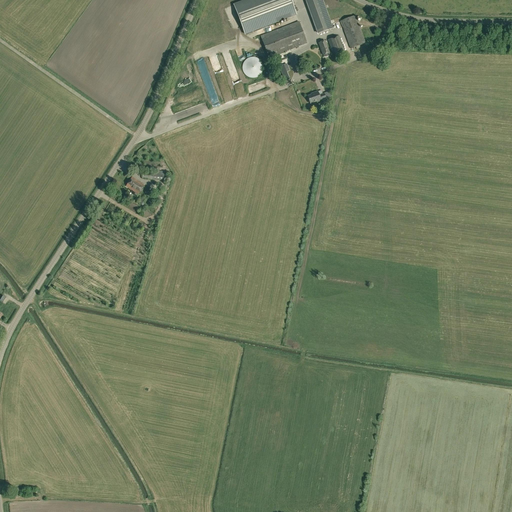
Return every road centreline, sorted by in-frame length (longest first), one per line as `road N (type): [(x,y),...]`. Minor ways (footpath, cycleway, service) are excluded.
road 1 (tertiary): [(0,358),(17,319),(137,136),(197,0)]
road 2 (unclassified): [(511,22),(421,20),(358,0)]
